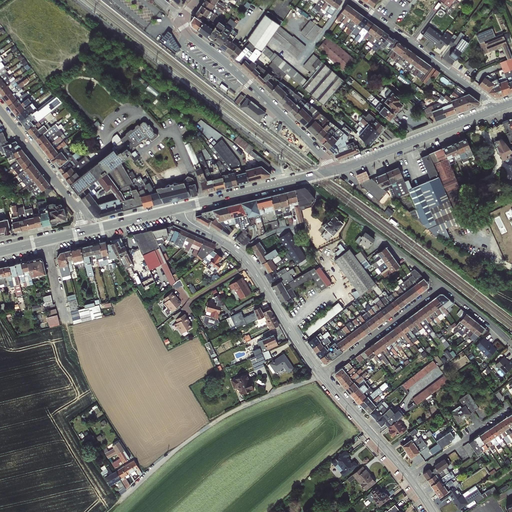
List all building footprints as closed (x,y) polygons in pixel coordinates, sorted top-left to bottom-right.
[(207,0),(204,0),(202,4),(211,10),(215,5),(207,0)] [(222,0),(217,0),(215,5),(223,10),(225,11),(229,4),(225,1),(222,0)] [(324,0),(318,0),(319,0),(314,7),(319,10),(326,1),(324,0)] [(342,0),(334,0),(331,5),(336,9),(342,0)] [(326,1),(319,10),(318,12),(321,13),(322,12),(329,3),(326,1)] [(329,3),(322,12),(325,14),(331,5),(329,3)] [(202,4),(198,11),(203,14),(207,17),(211,10),(202,4)] [(347,4),(341,12),(346,16),(352,8),(347,4)] [(215,5),(211,10),(213,12),(219,16),(221,12),(222,13),(223,10),(215,5)] [(331,5),(325,14),(330,18),(336,9),(331,5)] [(352,8),(346,16),(351,20),(357,11),(352,8)] [(268,10),(265,14),(280,25),(283,21),(268,10)] [(357,11),(351,20),(357,24),(364,16),(357,11)] [(203,14),(200,18),(204,20),(203,21),(213,28),(218,21),(220,19),(227,23),(228,22),(221,17),(220,18),(218,17),(219,16),(213,12),(210,18),(207,17),(203,14)] [(346,16),(341,12),(336,19),(339,21),(341,22),(346,16)] [(265,14),(247,39),(249,42),(256,47),(261,51),(265,46),(272,36),(279,26),(280,25),(265,14)] [(197,17),(194,15),(190,21),(191,25),(197,30),(203,21),(204,20),(200,18),(197,16),(197,17)] [(346,16),(341,22),(344,24),(347,21),(349,23),(351,20),(346,16)] [(364,16),(357,24),(363,28),(363,27),(369,19),(364,16)] [(228,22),(227,23),(226,25),(233,29),(237,23),(230,19),(228,22)] [(369,19),(363,27),(368,31),(373,23),(369,19)] [(310,20),(301,32),(311,39),(321,28),(310,20)] [(351,20),(349,23),(346,26),(349,28),(346,32),(349,35),(357,24),(351,20)] [(203,21),(197,30),(207,37),(213,28),(203,21)] [(213,28),(207,37),(219,46),(226,37),(231,31),(225,26),(218,21),(213,28)] [(368,31),(367,31),(372,35),(379,27),(373,23),(368,31)] [(357,24),(349,35),(352,36),(357,30),(359,32),(363,28),(357,24)] [(279,26),(272,36),(278,41),(284,47),(293,37),(284,30),(279,26)] [(435,46),(442,36),(429,26),(423,35),(428,39),(428,40),(435,46)] [(363,28),(359,32),(358,34),(354,39),(360,42),(363,37),(367,31),(368,31),(363,27),(363,28)] [(379,27),(372,35),(378,39),(384,30),(379,27)] [(241,36),(233,29),(231,31),(226,37),(232,41),(237,45),(239,47),(242,44),(237,40),(241,36)] [(507,59),(511,57),(511,56),(502,33),(495,36),(491,29),(476,36),(480,46),(481,47),(484,53),(502,46),(507,59)] [(384,30),(378,39),(383,43),(385,39),(388,35),(389,34),(384,30)] [(367,31),(363,37),(366,39),(367,38),(369,39),(372,35),(367,31)] [(442,36),(435,46),(440,49),(444,44),(447,45),(448,44),(450,46),(455,39),(445,31),(442,36)] [(455,39),(450,46),(454,48),(448,55),(455,60),(468,43),(463,38),(465,35),(460,32),(455,39)] [(167,33),(160,42),(176,54),(180,51),(171,36),(167,33)] [(372,35),(369,39),(366,43),(369,45),(372,41),(375,42),(378,39),(372,35)] [(388,35),(385,39),(389,42),(386,45),(392,49),(398,41),(394,38),(393,39),(388,35)] [(293,37),(284,47),(283,48),(296,57),(305,46),(293,36),(293,37)] [(328,36),(317,48),(345,72),(355,60),(328,36)] [(226,37),(219,46),(225,50),(232,41),(226,37)] [(242,44),(239,47),(242,50),(249,42),(247,39),(243,45),(242,44)] [(378,39),(375,42),(371,47),(377,51),(379,48),(381,49),(384,45),(391,50),(392,49),(386,45),(389,42),(385,39),(383,43),(378,39)] [(232,41),(225,50),(225,51),(230,54),(237,45),(232,41)] [(398,41),(392,49),(396,52),(402,44),(398,41)] [(242,50),(234,58),(238,62),(250,49),(252,51),(256,47),(249,42),(242,50)] [(402,44),(396,52),(401,56),(407,48),(402,44)] [(237,45),(230,54),(234,58),(242,50),(239,47),(237,45)] [(265,46),(261,51),(263,53),(269,58),(272,61),(287,73),(302,86),(307,80),(283,60),(274,52),(273,53),(265,46)] [(248,57),(245,59),(249,63),(252,61),(254,61),(261,51),(256,47),(252,51),(248,57)] [(407,48),(401,56),(405,59),(411,51),(407,48)] [(250,49),(238,62),(240,64),(245,59),(248,57),(252,51),(250,49)] [(392,49),(391,50),(387,55),(394,60),(397,62),(401,56),(396,52),(392,49)] [(261,51),(254,61),(255,62),(258,59),(263,53),(261,51)] [(411,51),(405,59),(410,63),(416,54),(411,51)] [(310,77),(323,62),(313,54),(303,65),(311,72),(308,75),(310,77)] [(416,54),(410,63),(414,66),(420,58),(416,54)] [(401,56),(397,62),(401,65),(405,59),(401,56)] [(511,57),(507,59),(499,62),(503,73),(511,92),(511,91),(511,57)] [(420,58),(414,66),(419,69),(425,61),(420,58)] [(245,59),(240,64),(255,78),(262,85),(267,79),(271,75),(268,72),(263,77),(259,73),(260,72),(255,67),(258,64),(255,62),(254,61),(252,61),(249,63),(245,59)] [(405,59),(401,65),(405,69),(406,68),(410,63),(405,59)] [(466,65),(471,71),(476,67),(471,60),(466,65)] [(287,73),(272,61),(267,67),(274,73),(273,76),(280,81),(284,77),(287,73)] [(425,61),(419,69),(424,73),(430,65),(425,61)] [(307,80),(302,86),(303,88),(307,91),(323,105),(344,80),(323,62),(310,77),(307,80)] [(410,63),(406,68),(408,69),(408,70),(410,72),(414,66),(410,63)] [(259,66),(258,64),(255,67),(260,72),(263,69),(259,66)] [(424,73),(420,80),(425,83),(428,79),(431,76),(436,69),(430,65),(424,73)] [(414,66),(410,72),(415,75),(416,75),(420,78),(419,79),(420,80),(424,73),(419,69),(414,66)] [(7,71),(0,76),(0,77),(1,79),(3,81),(9,77),(7,74),(13,70),(11,68),(7,71)] [(263,69),(260,72),(259,73),(263,77),(268,72),(263,69)] [(436,69),(431,76),(435,79),(440,72),(436,69)] [(500,85),(503,95),(511,92),(503,73),(501,74),(504,80),(499,82),(500,85)] [(491,88),(500,85),(499,82),(497,79),(493,80),(489,78),(491,76),(488,75),(485,76),(478,85),(488,92),(491,88)] [(9,77),(3,81),(6,85),(14,80),(10,76),(9,77)] [(14,80),(6,85),(10,90),(18,84),(23,81),(20,76),(14,80)] [(273,76),(269,80),(274,86),(277,83),(280,81),(273,76)] [(18,84),(10,90),(14,94),(22,88),(21,87),(24,85),(24,84),(29,81),(27,78),(23,81),(18,84)] [(267,79),(262,85),(269,91),(274,86),(269,80),(267,79)] [(280,81),(277,83),(287,93),(286,94),(289,97),(294,92),(283,84),(280,81)] [(148,87),(158,95),(161,91),(151,83),(148,87)] [(274,86),(269,91),(269,92),(282,104),(289,97),(286,94),(287,93),(277,83),(274,86)] [(6,85),(0,90),(0,94),(1,96),(10,90),(6,85)] [(491,88),(488,92),(494,96),(499,97),(503,95),(500,85),(491,88)] [(22,88),(14,94),(17,99),(18,98),(22,95),(20,93),(24,91),(22,88)] [(10,90),(1,96),(5,101),(14,94),(10,90)] [(389,109),(383,105),(378,111),(390,120),(392,117),(403,104),(399,101),(401,99),(392,91),(388,97),(384,101),(391,107),(389,109)] [(461,96),(453,91),(451,94),(449,96),(446,94),(444,97),(445,98),(451,103),(452,102),(451,100),(457,97),(461,96)] [(22,95),(18,98),(21,103),(23,101),(22,99),(28,94),(27,92),(22,95)] [(294,92),(289,97),(296,104),(297,103),(300,100),(302,98),(299,95),(296,99),(294,97),(296,94),(294,92)] [(244,96),(240,93),(234,102),(237,105),(258,122),(265,113),(244,96)] [(464,95),(469,108),(478,104),(479,101),(468,93),(464,95)] [(14,94),(5,101),(8,105),(17,99),(14,94)] [(35,117),(31,120),(34,124),(52,111),(63,102),(56,95),(38,109),(32,114),(35,117)] [(461,96),(457,97),(463,111),(469,108),(464,95),(461,96)] [(23,101),(21,103),(24,106),(31,101),(28,97),(23,101)] [(289,97),(282,104),(289,111),(296,104),(289,97)] [(463,111),(457,97),(451,100),(452,102),(456,113),(463,111)] [(17,99),(8,105),(12,110),(21,103),(18,98),(17,99)] [(379,110),(383,105),(375,98),(371,103),(379,110)] [(439,99),(437,101),(440,102),(442,106),(451,103),(445,98),(442,101),(439,98),(439,99)] [(424,109),(421,111),(420,111),(427,117),(433,115),(431,110),(442,106),(440,102),(437,101),(435,100),(427,103),(428,107),(424,109)] [(418,105),(416,106),(416,107),(420,110),(422,107),(425,104),(422,101),(418,105)] [(32,102),(25,108),(30,114),(31,113),(32,114),(38,109),(32,102)] [(305,104),(302,107),(306,111),(312,106),(307,102),(305,104)] [(451,103),(442,106),(446,117),(456,113),(452,102),(451,103)] [(21,103),(12,110),(15,114),(24,107),(24,106),(21,103)] [(296,104),(289,111),(294,115),(301,108),(297,103),(296,104)] [(52,111),(34,124),(38,129),(45,124),(67,107),(66,106),(59,112),(57,110),(53,113),(52,111)] [(312,117),(304,124),(307,127),(315,119),(319,123),(326,117),(320,113),(312,106),(306,111),(312,117)] [(446,117),(442,106),(431,110),(433,115),(435,121),(446,117)] [(24,107),(15,114),(20,121),(30,114),(25,108),(24,107)] [(301,108),(294,115),(298,119),(306,111),(302,107),(301,108)] [(306,111),(298,119),(304,124),(312,117),(306,111)] [(362,113),(360,116),(363,118),(368,122),(371,125),(376,119),(369,112),(366,116),(362,113)] [(30,114),(20,121),(24,126),(31,120),(35,117),(32,114),(31,113),(30,114)] [(363,118),(360,116),(357,119),(359,121),(357,123),(359,126),(356,129),(358,131),(356,133),(358,135),(363,128),(368,122),(363,118)] [(143,138),(149,134),(140,123),(136,117),(116,133),(129,149),(132,153),(138,148),(135,144),(143,138)] [(326,117),(319,123),(323,127),(327,123),(330,121),(326,118),(326,117)] [(315,119),(307,127),(310,131),(319,123),(315,119)] [(376,119),(371,125),(380,133),(386,127),(376,119)] [(31,120),(24,126),(27,130),(34,124),(31,120)] [(97,120),(90,126),(92,130),(100,124),(97,120)] [(511,141),(511,130),(508,120),(502,122),(510,142),(511,141)] [(327,123),(323,127),(327,132),(328,131),(332,128),(335,125),(334,124),(330,121),(327,123)] [(45,124),(38,129),(41,133),(42,134),(43,133),(51,127),(47,122),(45,124)] [(140,123),(149,134),(143,138),(145,139),(146,138),(147,137),(148,138),(149,139),(150,138),(151,140),(152,139),(157,135),(156,133),(155,133),(154,132),(153,131),(153,129),(149,124),(148,125),(146,122),(143,122),(140,123)] [(363,128),(358,135),(370,145),(380,133),(371,125),(368,122),(363,128)] [(319,123),(310,131),(315,135),(323,127),(319,123)] [(34,124),(27,130),(31,135),(38,129),(34,124)] [(51,127),(43,133),(47,138),(60,128),(63,126),(61,124),(57,127),(55,125),(51,128),(51,127)] [(344,132),(348,135),(352,130),(346,124),(341,130),(344,132)] [(332,128),(328,131),(332,134),(339,128),(335,125),(332,128)] [(323,127),(315,135),(319,140),(327,132),(323,127)] [(60,128),(47,138),(51,143),(57,138),(56,136),(62,131),(60,128)] [(339,128),(332,134),(337,139),(344,132),(341,130),(339,128)] [(38,129),(31,135),(35,140),(42,134),(41,133),(38,129)] [(327,132),(319,140),(323,143),(332,134),(328,131),(327,132)] [(337,139),(332,144),(337,148),(346,145),(345,142),(348,141),(348,139),(349,136),(348,135),(344,132),(337,139)] [(42,134),(35,140),(39,144),(47,138),(43,133),(42,134)] [(113,150),(121,160),(122,160),(131,153),(129,149),(116,133),(114,136),(112,139),(112,142),(114,145),(112,147),(112,148),(113,149),(113,150)] [(57,138),(51,143),(55,148),(59,145),(58,143),(63,139),(62,139),(65,137),(63,134),(57,138)] [(332,134),(323,143),(327,148),(328,148),(332,144),(337,139),(332,134)] [(249,154),(252,150),(254,147),(238,135),(234,141),(244,149),(244,150),(249,154)] [(510,156),(511,158),(511,149),(501,137),(495,140),(497,144),(496,145),(498,151),(499,154),(500,154),(503,160),(510,156)] [(1,143),(0,143),(0,151),(1,151),(3,154),(5,153),(4,150),(2,146),(15,141),(13,138),(7,141),(1,143)] [(47,138),(39,144),(43,150),(51,143),(47,138)] [(466,138),(459,140),(467,157),(473,154),(466,138)] [(222,139),(213,147),(221,156),(227,152),(236,164),(235,165),(237,166),(240,166),(239,162),(239,161),(230,149),(222,139)] [(469,161),(467,157),(459,140),(454,143),(460,158),(463,164),(469,161)] [(18,144),(15,141),(2,146),(4,150),(18,144)] [(59,145),(55,148),(58,153),(61,151),(68,146),(66,144),(64,141),(59,145)] [(199,163),(193,150),(190,142),(184,145),(190,158),(193,165),(195,169),(201,166),(199,163)] [(346,145),(337,148),(338,152),(342,150),(355,145),(353,142),(346,145)] [(51,143),(43,150),(47,155),(55,148),(51,143)] [(455,160),(460,158),(454,143),(443,148),(450,164),(455,161),(455,160)] [(18,144),(4,150),(5,153),(6,155),(10,153),(14,152),(21,148),(18,144)] [(332,144),(328,148),(334,154),(338,153),(338,152),(337,148),(332,144)] [(338,153),(334,154),(337,160),(359,151),(357,144),(355,145),(342,150),(338,152),(338,153)] [(66,147),(61,151),(64,155),(66,155),(66,156),(67,157),(67,159),(70,157),(74,158),(76,159),(80,155),(77,151),(72,155),(66,147)] [(221,156),(213,147),(210,149),(215,154),(219,160),(215,162),(218,166),(221,177),(223,176),(222,174),(228,173),(234,172),(221,156)] [(21,148),(14,152),(16,157),(25,153),(21,148)] [(55,148),(47,155),(50,159),(58,153),(55,148)] [(456,177),(450,164),(443,148),(429,153),(459,222),(460,227),(475,221),(456,177)] [(195,149),(193,150),(199,163),(201,166),(205,177),(207,180),(212,179),(209,172),(209,171),(207,166),(201,155),(198,156),(195,149)] [(99,161),(99,162),(106,171),(120,161),(121,160),(113,150),(99,161)] [(252,150),(249,154),(267,169),(270,165),(252,150)] [(58,153),(50,159),(53,163),(56,161),(60,166),(67,160),(68,159),(67,159),(64,155),(61,151),(58,153)] [(14,152),(10,153),(11,156),(5,158),(6,161),(12,159),(15,158),(16,157),(14,152)] [(227,152),(221,156),(234,172),(234,171),(235,174),(246,171),(245,169),(242,170),(240,166),(237,166),(235,165),(236,164),(227,152)] [(16,157),(15,158),(16,159),(18,161),(20,164),(29,158),(25,153),(16,157)] [(446,228),(459,222),(429,153),(421,157),(431,179),(412,187),(408,179),(404,181),(409,191),(411,198),(416,209),(409,212),(438,238),(442,236),(444,240),(450,237),(449,235),(446,228)] [(73,166),(71,167),(75,172),(76,171),(90,160),(86,155),(77,162),(73,166)] [(70,157),(67,159),(68,159),(67,160),(70,162),(73,166),(77,162),(74,158),(70,157)] [(29,158),(20,164),(24,169),(33,163),(29,158)] [(18,161),(11,166),(14,169),(20,164),(18,161)] [(120,161),(106,171),(122,192),(123,195),(125,199),(133,197),(131,189),(136,188),(133,183),(127,174),(120,161)] [(64,167),(63,166),(61,167),(58,169),(62,174),(71,167),(73,166),(70,162),(64,167)] [(80,176),(70,184),(77,194),(105,172),(106,171),(99,162),(80,176)] [(212,171),(209,172),(212,179),(221,177),(218,166),(215,162),(214,163),(211,163),(213,171),(212,171)] [(24,169),(23,170),(28,176),(37,169),(33,163),(24,169)] [(20,164),(14,169),(14,170),(18,174),(23,170),(24,169),(20,164)] [(261,165),(258,166),(261,178),(270,176),(270,173),(261,165)] [(201,166),(195,169),(200,181),(207,180),(205,177),(201,166)] [(258,166),(251,167),(255,180),(261,178),(258,166)] [(71,167),(62,174),(66,179),(68,181),(70,184),(80,176),(78,173),(76,171),(75,172),(71,167)] [(251,167),(245,169),(246,171),(249,182),(255,180),(251,167)] [(398,167),(391,170),(403,193),(409,191),(404,181),(398,167)] [(37,169),(28,176),(32,181),(33,181),(41,174),(37,169)] [(23,170),(18,174),(13,178),(15,180),(19,177),(21,179),(17,182),(19,184),(28,176),(23,170)] [(396,197),(403,193),(391,170),(385,172),(395,195),(396,197)] [(105,172),(77,194),(81,198),(89,192),(95,187),(100,183),(102,187),(106,192),(111,189),(117,198),(119,200),(125,199),(123,195),(122,192),(106,171),(105,172)] [(132,171),(127,174),(133,183),(136,188),(140,195),(149,193),(150,192),(144,183),(139,186),(135,180),(137,179),(136,178),(132,171)] [(234,172),(228,173),(231,186),(237,184),(235,174),(234,171),(234,172)] [(246,171),(235,174),(237,184),(248,182),(249,182),(246,171)] [(391,196),(395,195),(385,172),(375,177),(379,185),(386,191),(388,190),(391,196)] [(231,186),(228,173),(222,174),(223,176),(225,187),(231,186)] [(41,174),(33,181),(37,185),(45,179),(41,174)] [(28,176),(19,184),(18,185),(20,187),(27,182),(28,184),(32,181),(28,176)] [(136,178),(137,179),(135,180),(139,186),(144,183),(142,180),(139,176),(136,178)] [(187,176),(184,180),(186,185),(195,183),(193,179),(192,178),(191,177),(187,176)] [(221,177),(212,179),(215,189),(225,187),(223,176),(221,177)] [(145,177),(142,180),(144,183),(150,192),(154,191),(149,182),(148,182),(145,177)] [(364,187),(379,201),(387,192),(386,191),(379,185),(375,177),(360,184),(361,188),(364,187)] [(45,179),(37,185),(42,191),(43,190),(50,185),(45,179)] [(212,179),(207,180),(209,191),(215,189),(212,179)] [(184,180),(178,182),(182,191),(184,197),(190,196),(188,189),(187,189),(186,185),(184,180)] [(207,180),(200,181),(203,192),(209,191),(207,180)] [(32,181),(28,184),(25,186),(29,191),(31,190),(37,185),(33,181),(32,181)] [(178,182),(168,186),(173,195),(182,191),(178,182)] [(195,183),(186,185),(187,189),(188,189),(190,196),(198,194),(195,183)] [(37,185),(31,190),(35,196),(42,191),(37,185)] [(50,185),(43,190),(47,194),(53,189),(50,185)] [(161,189),(157,190),(162,200),(165,199),(173,195),(168,186),(161,189)] [(97,192),(92,196),(95,200),(101,196),(106,192),(102,187),(97,191),(97,192)] [(304,187),(295,190),(303,219),(307,219),(304,205),(311,203),(315,199),(307,189),(304,187)] [(140,195),(136,188),(131,189),(133,197),(135,206),(143,204),(140,195)] [(150,192),(149,193),(153,205),(163,202),(162,200),(157,190),(154,191),(150,192)] [(295,190),(286,192),(290,208),(291,208),(293,215),(296,214),(297,222),(303,221),(303,219),(295,190)] [(173,195),(165,199),(166,202),(184,197),(182,191),(173,195)] [(89,192),(81,198),(87,206),(95,200),(92,196),(89,192)] [(286,192),(278,194),(283,212),(284,216),(291,215),(290,208),(286,192)] [(149,193),(140,195),(143,204),(143,207),(153,205),(149,193)] [(278,194),(271,195),(275,214),(283,212),(278,194)] [(271,195),(256,199),(263,224),(268,222),(271,230),(279,227),(275,214),(271,195)] [(125,199),(119,200),(123,210),(135,206),(133,197),(125,199)] [(20,207),(17,208),(19,220),(26,218),(24,209),(22,198),(18,199),(20,207)] [(117,198),(98,204),(102,216),(123,210),(119,200),(117,198)] [(256,199),(249,200),(255,224),(258,236),(265,233),(263,224),(256,199)] [(95,200),(87,206),(95,216),(98,217),(102,216),(98,204),(95,200)] [(249,226),(255,224),(249,200),(241,202),(250,222),(249,225),(249,226)] [(241,202),(231,205),(235,223),(238,223),(243,232),(249,225),(250,222),(241,202)] [(53,209),(48,211),(51,223),(51,224),(58,222),(67,220),(64,207),(62,207),(61,203),(55,204),(52,205),(53,209)] [(231,205),(221,207),(226,219),(229,225),(235,223),(231,205)] [(201,212),(202,214),(215,222),(218,221),(226,219),(221,207),(201,212)] [(32,208),(24,209),(26,218),(34,216),(32,208)] [(48,211),(39,213),(40,214),(42,225),(51,223),(48,211)] [(40,214),(34,216),(36,226),(42,225),(40,214)] [(210,224),(215,222),(202,214),(195,216),(196,219),(208,226),(209,225),(210,224)] [(336,214),(334,215),(330,219),(328,218),(322,225),(333,236),(344,224),(339,219),(339,217),(338,215),(336,214)] [(34,216),(26,218),(28,228),(36,226),(34,216)] [(11,233),(9,224),(8,218),(0,219),(0,233),(4,232),(5,234),(11,233)] [(26,218),(19,220),(21,230),(28,228),(26,218)] [(19,220),(12,222),(13,223),(15,232),(21,230),(19,220)] [(227,236),(230,232),(218,221),(215,222),(210,224),(227,236)] [(181,230),(173,226),(170,232),(170,233),(170,236),(173,237),(170,243),(172,244),(174,243),(175,243),(178,236),(181,230)] [(168,235),(170,236),(170,233),(168,233),(166,227),(158,229),(153,231),(156,238),(168,235)] [(189,233),(181,230),(178,236),(175,243),(183,246),(186,240),(188,235),(189,233)] [(140,249),(143,256),(155,251),(171,287),(176,282),(173,276),(173,275),(170,269),(167,262),(163,253),(160,247),(156,238),(153,231),(135,235),(136,241),(140,249)] [(289,231),(279,238),(296,264),(297,263),(299,266),(298,267),(302,273),(312,267),(289,231)] [(359,235),(355,241),(359,244),(360,242),(367,248),(375,239),(365,231),(361,236),(359,235)] [(196,238),(188,235),(186,240),(183,246),(182,248),(186,250),(190,251),(191,249),(196,238)] [(129,254),(121,238),(110,241),(112,244),(116,252),(118,257),(120,260),(122,264),(126,270),(129,268),(130,270),(135,268),(140,279),(152,274),(143,256),(140,249),(136,251),(133,249),(132,253),(129,252),(129,254)] [(197,257),(204,242),(196,238),(191,249),(197,252),(195,256),(197,257)] [(204,240),(204,242),(197,257),(201,261),(214,250),(216,247),(212,245),(212,244),(204,240)] [(262,264),(278,253),(275,248),(267,253),(259,241),(251,246),(262,264)] [(110,259),(107,244),(106,242),(103,243),(100,243),(103,258),(103,260),(105,260),(108,260),(108,259),(110,259)] [(100,243),(93,245),(96,259),(98,267),(100,266),(100,267),(101,269),(109,267),(109,265),(105,266),(103,260),(103,258),(100,243)] [(116,252),(112,244),(110,245),(110,243),(107,244),(110,259),(118,257),(116,252)] [(341,243),(338,245),(340,248),(336,251),(338,254),(346,249),(341,243)] [(93,245),(87,246),(92,265),(95,264),(93,260),(96,259),(93,245)] [(92,265),(87,246),(81,248),(85,262),(86,262),(92,283),(96,282),(93,271),(92,265)] [(376,261),(389,251),(385,247),(372,256),(376,261)] [(81,248),(71,250),(75,265),(85,262),(81,248)] [(376,283),(366,269),(371,265),(366,257),(368,256),(362,249),(354,254),(349,248),(334,258),(359,295),(376,283)] [(75,265),(71,250),(65,252),(70,272),(74,272),(72,266),(75,265)] [(214,250),(201,261),(210,266),(209,268),(216,273),(223,264),(220,262),(223,258),(213,251),(214,250)] [(389,251),(376,261),(374,262),(376,265),(373,267),(375,269),(377,268),(392,256),(389,251)] [(70,272),(65,252),(61,253),(57,258),(62,277),(71,275),(70,272)] [(278,253),(262,264),(268,272),(275,268),(291,257),(288,253),(285,255),(286,256),(282,260),(278,253)] [(392,256),(377,268),(381,272),(396,261),(392,256)] [(38,258),(27,261),(32,277),(47,274),(43,261),(40,258),(38,258)] [(21,262),(26,282),(27,286),(33,284),(32,277),(27,261),(21,262)] [(396,261),(381,272),(384,277),(399,265),(396,261)] [(15,264),(16,264),(20,284),(26,282),(21,262),(15,264)] [(16,264),(10,266),(14,283),(15,285),(17,285),(18,287),(21,286),(20,284),(16,264)] [(10,266),(3,267),(7,283),(10,283),(11,284),(14,283),(10,266)] [(7,283),(3,267),(1,268),(0,267),(0,284),(4,283),(6,293),(10,292),(7,283)] [(287,271),(281,276),(283,279),(283,280),(271,286),(277,296),(291,287),(293,291),(295,289),(295,287),(307,279),(308,280),(311,277),(321,290),(331,283),(320,267),(316,270),(314,268),(293,279),(291,275),(295,272),(292,268),(287,271)] [(275,268),(268,272),(264,274),(269,283),(281,276),(287,271),(285,268),(277,272),(275,268)] [(414,277),(423,290),(427,286),(428,283),(414,269),(410,271),(414,277)] [(248,273),(243,275),(248,287),(253,285),(248,273)] [(409,280),(419,293),(423,290),(414,277),(409,280)] [(242,278),(240,279),(247,289),(248,288),(249,288),(242,278)] [(400,287),(409,300),(415,296),(404,284),(400,278),(396,282),(400,287)] [(404,284),(415,296),(419,293),(409,280),(408,278),(406,280),(407,281),(404,284)] [(247,289),(240,279),(230,286),(233,291),(235,290),(242,300),(252,294),(248,288),(247,289)] [(291,287),(277,296),(280,302),(287,300),(289,305),(294,302),(292,298),(296,296),(293,291),(291,287)] [(395,291),(405,303),(409,300),(400,287),(395,291)] [(391,294),(401,307),(405,303),(395,291),(393,289),(392,290),(393,292),(391,294)] [(173,291),(164,298),(167,301),(164,304),(167,308),(169,307),(173,311),(182,304),(177,298),(178,297),(173,291)] [(207,310),(212,312),(211,316),(205,314),(203,321),(208,328),(221,322),(220,319),(218,319),(222,305),(225,303),(221,296),(219,293),(214,296),(216,299),(215,301),(210,300),(208,301),(208,303),(208,305),(207,310)] [(67,296),(68,302),(77,299),(76,294),(67,296)] [(384,296),(396,311),(401,307),(391,294),(388,296),(387,294),(384,296)] [(453,302),(448,299),(443,294),(439,294),(436,297),(447,311),(455,305),(453,302)] [(380,299),(391,314),(396,311),(384,296),(380,299)] [(448,312),(447,311),(436,297),(432,300),(443,314),(444,313),(445,315),(448,312)] [(375,303),(386,318),(391,314),(380,299),(375,303)] [(386,318),(375,303),(373,300),(371,302),(372,303),(369,306),(381,322),(386,318)] [(427,304),(440,320),(444,317),(443,314),(432,300),(427,304)] [(303,330),(308,336),(343,308),(338,302),(303,330)] [(381,322),(369,306),(367,304),(365,306),(367,309),(364,311),(377,325),(381,322)] [(422,307),(432,320),(434,318),(437,322),(438,322),(440,320),(427,304),(422,307)] [(96,306),(87,308),(80,310),(79,310),(80,313),(80,316),(90,313),(92,320),(102,317),(99,305),(96,306)] [(258,319),(255,321),(257,326),(267,321),(271,329),(279,326),(269,306),(262,310),(261,307),(254,310),(255,313),(258,319)] [(418,310),(427,324),(432,320),(422,307),(418,310)] [(413,314),(425,330),(428,334),(433,331),(427,324),(418,310),(413,314)] [(377,325),(364,311),(360,314),(371,329),(377,325)] [(244,318),(241,312),(235,315),(231,317),(234,322),(239,320),(242,326),(255,321),(258,319),(255,313),(244,318)] [(82,322),(92,320),(90,313),(80,316),(81,319),(82,322)] [(464,325),(470,317),(466,313),(457,324),(456,322),(451,325),(449,324),(447,325),(448,327),(446,329),(448,331),(456,326),(457,328),(453,331),(455,333),(457,332),(464,325)] [(371,329),(360,314),(355,318),(367,333),(371,329)] [(408,317),(421,334),(425,330),(413,314),(408,317)] [(60,325),(57,315),(47,317),(50,327),(60,325)] [(186,315),(177,320),(178,323),(175,325),(178,330),(179,329),(182,335),(192,329),(189,322),(190,321),(186,315)] [(404,321),(414,334),(417,332),(420,336),(421,335),(421,334),(408,317),(404,321)] [(464,325),(457,332),(462,336),(465,333),(475,320),(470,317),(464,325)] [(367,333),(355,318),(350,322),(362,337),(367,333)] [(475,320),(465,333),(467,335),(464,338),(466,340),(469,337),(480,324),(475,320)] [(399,325),(412,343),(418,339),(414,334),(404,321),(399,325)] [(362,337),(350,322),(346,325),(357,340),(362,337)] [(480,324),(469,337),(472,339),(468,342),(470,344),(478,336),(479,336),(487,330),(480,324)] [(357,340),(346,325),(341,329),(352,344),(357,340)] [(393,329),(405,343),(406,342),(407,341),(410,345),(412,343),(399,325),(393,329)] [(312,348),(327,337),(329,334),(326,329),(324,329),(323,327),(309,336),(306,339),(307,342),(312,348)] [(352,344),(341,329),(337,331),(343,338),(341,340),(347,348),(352,344)] [(389,332),(400,347),(405,343),(393,329),(389,332)] [(208,342),(202,331),(199,332),(201,335),(205,343),(208,342)] [(335,342),(342,351),(347,348),(341,340),(335,332),(333,334),(334,337),(333,339),(335,342)] [(384,336),(393,347),(395,346),(399,350),(401,349),(400,347),(389,332),(384,336)] [(246,341),(252,339),(249,333),(243,336),(246,341)] [(253,344),(256,350),(249,352),(252,357),(255,356),(259,354),(262,353),(267,350),(278,345),(274,335),(264,339),(253,344)] [(379,339),(390,354),(392,356),(394,355),(395,356),(398,354),(393,347),(384,336),(379,339)] [(328,352),(330,345),(328,343),(330,341),(327,337),(312,348),(319,358),(328,352)] [(484,337),(476,345),(488,357),(496,349),(484,337)] [(374,343),(383,354),(385,353),(387,356),(390,354),(379,339),(374,343)] [(215,353),(209,341),(208,342),(205,343),(210,355),(215,353)] [(342,351),(335,342),(330,345),(337,355),(342,351)] [(370,346),(380,360),(382,359),(386,364),(389,362),(383,354),(374,343),(370,346)] [(337,355),(330,345),(328,352),(332,359),(337,355)] [(380,360),(370,346),(355,357),(359,362),(363,359),(364,360),(369,356),(375,364),(377,362),(380,366),(383,363),(380,360)] [(262,354),(265,361),(272,358),(269,351),(262,353),(262,354)] [(332,359),(328,352),(319,358),(323,363),(326,364),(332,359)] [(266,362),(265,361),(262,354),(260,355),(259,354),(255,356),(257,361),(260,369),(265,367),(263,363),(266,362)] [(284,354),(270,364),(276,372),(284,366),(288,372),(294,368),(284,354)] [(504,356),(495,364),(504,374),(511,366),(511,363),(509,361),(504,356)] [(408,387),(439,366),(435,360),(400,383),(408,394),(411,392),(408,387)] [(338,379),(353,367),(348,362),(335,373),(335,375),(338,379)] [(353,367),(338,379),(342,384),(357,370),(356,369),(354,368),(356,367),(355,365),(353,367)] [(357,370),(342,384),(345,388),(361,375),(360,373),(362,371),(360,368),(357,370)] [(361,375),(345,388),(350,394),(364,383),(365,381),(363,378),(368,374),(366,372),(361,375)] [(232,381),(235,389),(239,387),(242,395),(254,390),(250,379),(249,379),(247,375),(232,381)] [(445,376),(413,397),(417,403),(449,382),(445,376)] [(354,399),(363,392),(365,391),(367,393),(372,390),(369,387),(368,388),(364,383),(350,394),(354,399)] [(378,395),(380,396),(382,394),(382,392),(378,387),(366,396),(360,404),(364,408),(378,395)] [(363,392),(354,399),(358,404),(360,404),(366,396),(363,392)] [(478,408),(468,393),(459,399),(464,406),(461,407),(460,405),(450,411),(458,423),(471,414),(471,413),(478,408)] [(378,395),(364,408),(368,413),(382,401),(382,399),(380,396),(378,395)] [(382,401),(368,413),(376,421),(390,407),(384,401),(383,402),(382,401)] [(390,407),(376,421),(381,426),(385,423),(388,427),(399,419),(403,415),(398,410),(400,408),(399,407),(398,406),(395,410),(392,406),(390,407)] [(503,419),(511,433),(511,432),(511,423),(507,416),(503,419)] [(399,419),(388,427),(390,429),(388,431),(392,436),(399,431),(401,433),(406,429),(399,419)] [(498,422),(511,442),(511,443),(511,433),(503,419),(498,422)] [(493,426),(502,438),(503,437),(508,443),(511,442),(498,422),(493,426)] [(488,429),(499,444),(503,440),(502,438),(493,426),(488,429)] [(406,452),(423,440),(420,437),(418,439),(415,435),(417,432),(415,428),(409,432),(413,438),(402,446),(406,452)] [(441,449),(440,447),(455,437),(450,429),(443,434),(439,429),(431,434),(437,443),(429,448),(433,454),(441,449)] [(484,432),(493,445),(494,444),(497,447),(500,445),(499,444),(488,429),(484,432)] [(479,435),(486,446),(489,450),(494,447),(493,445),(484,432),(479,435)] [(474,439),(481,449),(486,446),(479,435),(474,439)] [(481,449),(474,439),(462,446),(470,458),(476,454),(479,457),(483,454),(481,449)] [(423,440),(406,452),(411,458),(427,446),(423,440)] [(113,446),(114,448),(106,453),(110,458),(118,453),(124,449),(119,442),(113,446)] [(131,459),(124,449),(118,453),(121,458),(114,463),(114,464),(113,464),(114,465),(113,465),(115,468),(116,468),(131,459)] [(335,465),(338,463),(343,469),(341,472),(344,476),(358,464),(355,460),(352,463),(346,456),(349,454),(346,450),(332,461),(335,465)] [(427,479),(449,465),(444,459),(435,465),(435,467),(433,469),(433,470),(431,471),(430,468),(423,473),(427,479)] [(135,460),(125,466),(129,474),(137,470),(141,476),(143,474),(135,460)] [(431,484),(449,472),(453,469),(451,466),(450,467),(449,465),(427,479),(431,484)] [(120,480),(129,474),(125,466),(116,472),(120,480)] [(363,466),(354,473),(367,489),(375,482),(363,466)] [(108,472),(103,476),(110,486),(120,480),(116,472),(113,473),(110,468),(107,470),(108,472)] [(435,491),(451,479),(464,470),(462,469),(457,472),(456,471),(451,475),(449,472),(431,484),(435,491)] [(439,496),(455,485),(451,479),(435,491),(439,496)] [(455,485),(439,496),(442,501),(449,496),(453,501),(461,494),(457,488),(461,485),(459,483),(455,485)] [(461,494),(453,501),(459,509),(474,499),(477,502),(496,489),(493,486),(482,494),(477,488),(467,495),(465,492),(461,494)] [(376,488),(372,492),(376,497),(374,499),(380,505),(389,498),(386,494),(385,495),(385,494),(385,493),(384,493),(383,492),(382,493),(381,493),(376,488)]
